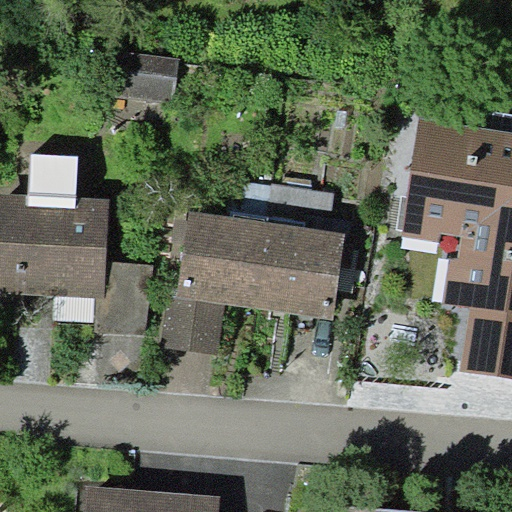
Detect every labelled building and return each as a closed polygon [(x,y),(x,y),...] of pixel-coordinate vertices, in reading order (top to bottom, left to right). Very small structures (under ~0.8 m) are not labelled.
[(511,131),(419,117),(401,236),(440,242),(441,233),(461,235),(457,259),(449,258),(442,303),(469,307),(460,371),(511,379),(511,131)] [(32,153),(29,193),(76,196),(79,156),(32,153)] [(268,217),(273,186),(239,180),(235,211),(268,217)] [(335,192),(273,183),(273,186),(268,217),(330,225),(335,192)] [(29,193),(0,191),(0,291),(55,295),(96,297),(104,298),(106,261),(110,198),(76,196),(29,193)] [(225,302),(257,307),(269,222),(189,211),(179,286),(177,296),(225,302)] [(344,233),(269,222),(257,307),(332,317),(344,233)] [(152,264),(106,261),(104,298),(96,297),(95,322),(94,330),(148,334),(152,264)] [(218,354),(225,302),(177,296),(179,286),(170,285),(162,346),(218,354)] [(54,320),(95,322),(96,297),(55,295),(54,320)] [(220,511),(222,496),(87,485),(84,511),(220,511)]
